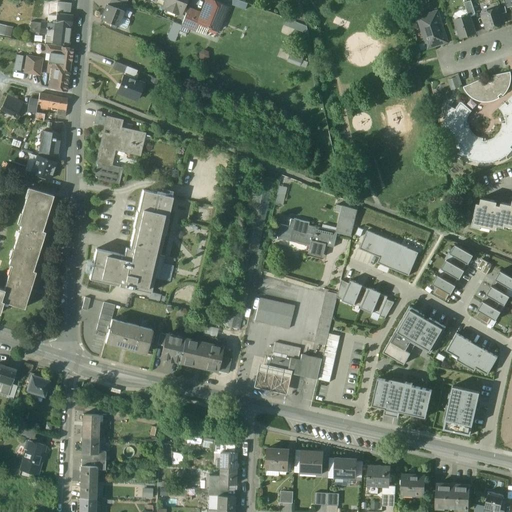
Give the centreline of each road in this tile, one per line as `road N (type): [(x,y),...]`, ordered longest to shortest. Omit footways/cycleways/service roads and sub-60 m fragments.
road 1 (residential): [(69,362),(83,0)]
road 2 (tertiary): [(259,405),(511,462)]
road 3 (tertiary): [(69,362),(259,405)]
road 4 (track): [(68,404),(252,442)]
